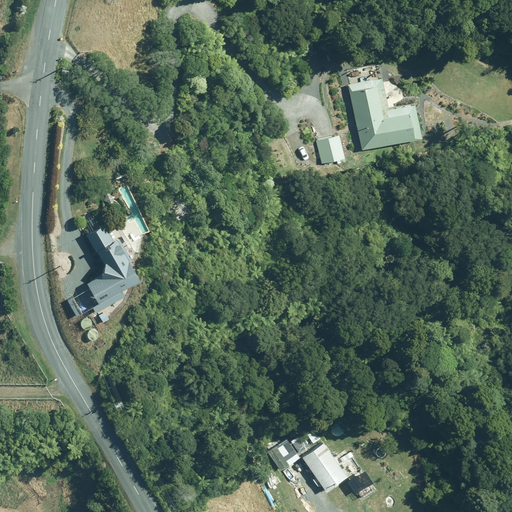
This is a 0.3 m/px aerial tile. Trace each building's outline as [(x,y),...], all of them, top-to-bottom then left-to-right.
[(387,109),(380,79),(349,86),(362,149),(416,137),(409,104),(387,109)] [(339,133),(315,139),(321,162),(345,156),(339,133)] [(104,272),(88,282),(100,301),(92,306),(97,312),(124,295),(121,290),(139,278),(105,225),(87,236),(104,262),(104,272)] [(315,427),(305,432),(311,444),(320,439),(315,427)] [(322,485),(326,490),(347,476),(324,441),(303,455),(317,477),(312,480),(318,488),(322,485)]
